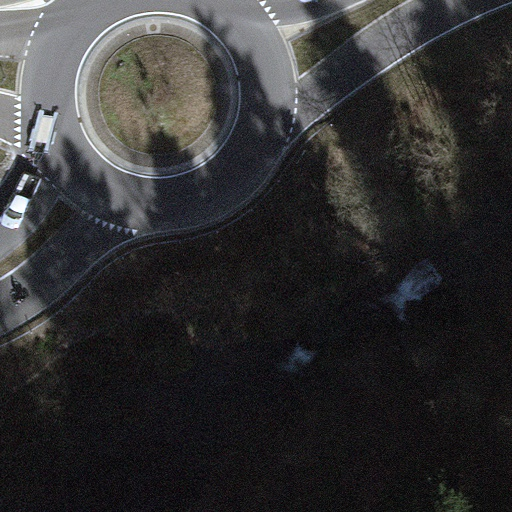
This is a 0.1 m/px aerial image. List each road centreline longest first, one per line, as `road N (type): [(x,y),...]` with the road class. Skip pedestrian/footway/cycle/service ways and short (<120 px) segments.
road 1 (primary): [(88,182),(124,201),(164,206),(220,186),(249,157),(265,120),(261,60)]
road 2 (primary): [(261,60),(392,0)]
road 3 (primary): [(0,268),(88,182)]
